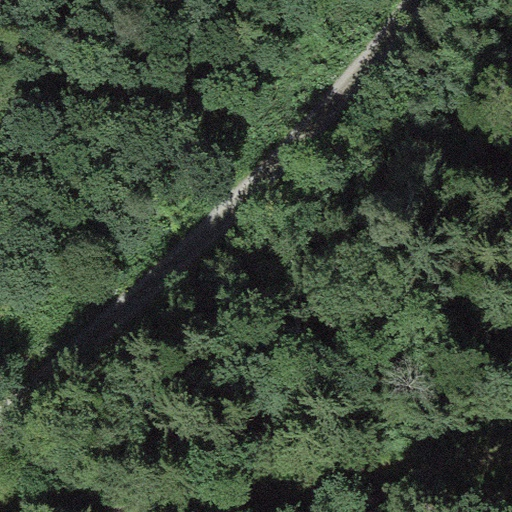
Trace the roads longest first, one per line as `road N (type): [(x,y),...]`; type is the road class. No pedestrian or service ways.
road 1 (track): [(0,434),(236,231),(360,92),(428,0)]
road 2 (track): [(147,511),(511,461)]
